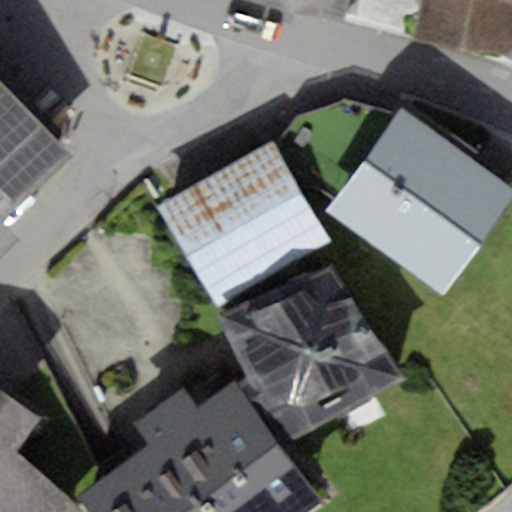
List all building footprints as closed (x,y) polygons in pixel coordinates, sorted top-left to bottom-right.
[(348,0),(258,0),(344,20),(348,0)] [(511,0),(428,0),(422,36),(511,50),(511,0)] [(0,225),(8,217),(76,154),(0,73),(0,225)] [(511,175),(402,96),(330,195),(442,276),(511,180),(511,175)] [(275,132),(159,198),(212,291),(328,225),(275,132)] [(0,263),(28,237),(8,217),(0,225),(0,263)] [(227,324),(293,446),(414,381),(348,259),(227,324)] [(0,511),(73,511),(18,462),(49,416),(0,382),(0,511)] [(285,511),(309,495),(235,390),(199,419),(184,400),(146,430),(160,450),(95,502),(102,511),(285,511)]
